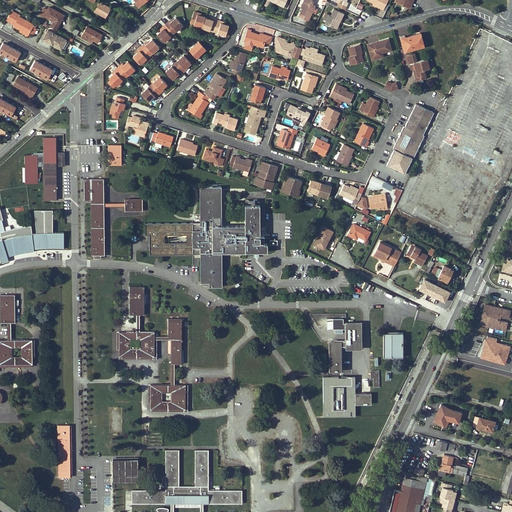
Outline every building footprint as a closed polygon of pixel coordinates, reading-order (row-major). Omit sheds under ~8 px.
[(299,16),(308,21),(315,6),(312,5),(314,1),(312,0),(304,0),(304,1),(306,2),(303,9),(299,16)] [(379,8),(383,10),(387,0),(368,0),(373,2),(380,6),(379,8)] [(100,2),(95,11),(106,17),(110,8),(100,2)] [(51,27),(56,29),(63,16),(57,13),(57,11),(49,7),(48,10),(44,8),(40,15),(44,17),(45,16),(54,21),(51,27)] [(335,28),(339,20),(340,20),(343,13),(334,9),(331,16),(329,15),(327,19),(325,23),(335,28)] [(19,13),(15,11),(9,22),(13,24),(13,25),(20,29),(28,33),(29,30),(32,25),(33,23),(18,15),(19,13)] [(197,15),(197,13),(194,12),(191,22),(202,26),(205,18),(200,16),(197,15)] [(176,18),(173,20),(170,23),(168,22),(166,24),(174,33),(183,25),(176,18)] [(213,20),(209,19),(205,18),(202,26),(202,28),(214,32),(217,20),(213,18),(213,20)] [(220,23),(221,21),(217,20),(214,32),(225,36),(229,25),(224,24),(220,23)] [(164,29),(162,31),(158,34),(165,42),(174,33),(166,24),(162,27),(164,29)] [(101,34),(85,25),(79,36),(86,40),(88,37),(97,42),(101,34)] [(62,47),(66,39),(48,30),(43,38),(53,44),(53,42),(62,47)] [(246,33),(244,41),(263,47),(265,42),(263,41),(265,36),(259,35),(259,37),(257,36),(256,34),(251,32),(250,34),(246,33)] [(420,33),(405,37),(405,36),(400,37),(404,51),(423,45),(421,37),(420,33)] [(297,47),(295,46),(293,42),(289,44),(284,42),(285,39),(280,37),(278,42),(276,51),(298,58),(299,54),(301,48),(300,48),(300,47),(298,46),(297,47)] [(152,39),(148,43),(145,45),(144,44),(141,46),(150,55),(159,47),(152,39)] [(391,49),(388,39),(368,44),(372,58),(383,55),(382,52),(391,49)] [(206,49),(198,41),(189,50),(198,59),(200,56),(199,54),(202,52),(206,49)] [(0,47),(0,51),(2,53),(1,55),(3,57),(4,54),(16,61),(21,52),(3,42),(0,47)] [(361,53),(362,53),(360,44),(350,47),(352,55),(350,56),(348,56),(351,64),(363,61),(361,53)] [(139,51),(137,53),(134,56),(140,63),(150,55),(141,46),(138,49),(139,51)] [(305,49),(303,56),(307,57),(306,60),(322,65),(325,55),(317,53),(310,50),(310,49),(306,47),(305,49)] [(232,72),(240,74),(241,71),(247,54),(238,51),(234,60),(231,59),(228,67),(233,68),(232,72)] [(407,55),(410,63),(414,62),(417,61),(415,53),(407,55)] [(186,70),(184,68),(187,66),(191,63),(184,55),(175,63),(183,72),(186,70)] [(303,67),(305,60),(298,58),(296,65),(303,67)] [(426,62),(425,58),(417,61),(417,63),(415,64),(410,65),(411,69),(414,69),(416,68),(417,71),(415,72),(417,80),(426,77),(423,69),(429,67),(428,62),(426,62)] [(53,70),(35,60),(30,69),(42,75),(40,77),(43,78),(44,76),(50,80),(52,78),(49,76),(53,70)] [(124,65),(122,67),(120,65),(118,68),(126,77),(135,69),(128,61),(124,65)] [(165,72),(172,79),(176,76),(179,74),(180,75),(183,72),(175,63),(165,72)] [(281,69),(272,66),(269,76),(276,79),(277,76),(284,79),(287,71),(281,69)] [(115,72),(113,74),(109,78),(111,80),(108,82),(114,88),(116,85),(126,77),(118,68),(117,68),(114,71),(115,72)] [(209,97),(210,98),(213,93),(217,95),(226,79),(216,73),(209,83),(211,84),(208,89),(206,88),(203,94),(209,97)] [(317,81),(318,77),(307,73),(302,89),(311,93),(313,87),(315,80),(317,81)] [(32,96),(35,91),(32,89),(34,85),(18,77),(14,84),(27,91),(26,93),(32,96)] [(162,91),(160,90),(163,88),(166,84),(159,77),(150,85),(159,94),(162,91)] [(391,91),(398,89),(396,82),(392,83),(388,81),(384,88),(391,91)] [(340,85),(336,83),(330,96),(334,98),(335,97),(342,100),(349,103),(354,94),(346,90),(339,87),(340,85)] [(255,84),(251,96),(254,97),(252,101),(260,104),(261,99),(262,95),(261,95),(262,93),(263,93),(264,92),(265,87),(255,84)] [(141,93),(148,101),(152,98),(155,96),(156,97),(159,94),(150,85),(141,93)] [(189,111),(196,115),(198,112),(201,114),(208,102),(206,100),(209,97),(203,94),(199,91),(197,95),(199,96),(189,111)] [(110,113),(114,114),(119,115),(122,108),(124,109),(126,103),(124,102),(125,99),(118,96),(115,103),(114,102),(110,113)] [(0,109),(11,115),(16,107),(0,97),(0,109)] [(369,97),(362,112),(373,117),(375,113),(374,112),(377,106),(379,101),(369,97)] [(387,165),(404,173),(412,158),(413,159),(424,135),(423,135),(433,112),(417,104),(405,127),(404,126),(393,148),(395,149),(387,165)] [(306,112),(298,108),(291,105),(287,114),(294,118),(293,119),(301,123),(303,119),(306,121),(310,112),(306,111),(306,112)] [(253,106),(244,131),(254,134),(257,124),(259,125),(261,117),(264,118),(266,111),(253,106)] [(325,114),(326,115),(329,116),(328,118),(325,117),(323,122),(324,123),(323,126),(330,130),(331,127),(333,123),(335,124),(337,120),(336,119),(339,112),(328,107),(325,114)] [(230,117),(224,115),(216,112),(213,123),(217,124),(218,122),(227,125),(226,127),(234,130),(238,120),(230,117)] [(132,118),(129,117),(125,127),(129,126),(130,126),(134,127),(138,128),(136,133),(145,136),(149,125),(140,122),(141,120),(141,118),(133,116),(132,118)] [(373,128),(363,123),(354,141),(366,146),(368,141),(367,141),(373,128)] [(288,131),(282,129),(280,134),(282,135),(280,141),(283,143),(282,146),(289,148),(294,133),(296,134),(297,130),(289,127),(288,131)] [(451,131),(445,141),(456,146),(461,136),(451,131)] [(155,142),(170,147),(173,137),(158,132),(157,134),(153,132),(151,140),(155,141),(155,142)] [(57,199),(57,162),(57,154),(57,137),(43,137),(44,155),(25,155),(26,184),(38,183),(38,167),(44,166),(44,200),(57,199)] [(329,143),(316,137),(312,148),(319,151),(325,154),(329,143)] [(185,140),(181,139),(178,145),(182,146),(181,151),(194,155),(197,146),(192,144),(184,142),(185,140)] [(110,160),(108,160),(108,165),(121,165),(121,144),(110,144),(110,160)] [(353,150),(344,145),(337,160),(347,165),(350,160),(348,159),(353,150)] [(223,149),(213,146),(212,152),(211,153),(205,151),(203,157),(209,159),(214,160),(213,163),(222,165),(224,158),(220,157),(223,149)] [(472,236),(498,176),(433,149),(410,203),(428,210),(426,216),(433,219),(435,215),(454,223),(452,227),(472,236)] [(232,155),(229,165),(248,171),(252,162),(246,160),(240,158),(240,157),(236,155),(236,156),(232,155)] [(278,166),(270,163),(263,161),(258,177),(256,176),(254,183),(263,186),(272,189),(274,182),(273,181),(278,166)] [(302,180),(294,178),(287,175),(282,191),(290,193),(297,196),(302,180)] [(93,255),(93,258),(101,258),(101,255),(105,255),(104,206),(125,206),(125,210),(143,210),(142,199),(125,199),(125,202),(104,203),(103,178),(84,179),(84,200),(91,200),(92,255),(93,255)] [(328,197),(332,185),(325,184),(312,180),(309,191),(328,197)] [(391,190),(393,185),(384,181),(381,186),(391,190)] [(350,186),(344,184),(340,193),(353,200),(352,201),(356,204),(362,194),(357,192),(358,190),(352,188),(352,189),(349,188),(350,186)] [(224,252),(259,251),(267,251),(267,243),(264,243),(264,240),(267,240),(267,236),(264,236),(264,235),(260,235),(259,202),(257,202),(257,199),(254,199),(253,204),(245,205),(245,224),(224,225),(224,187),(202,187),(202,222),(147,223),(147,235),(152,235),(152,256),(202,256),(202,283),(211,282),(211,287),(224,287),(224,252)] [(373,197),(369,197),(371,208),(378,207),(388,206),(386,193),(382,194),(382,195),(373,197)] [(53,209),(35,210),(36,232),(32,233),(31,225),(22,226),(13,228),(6,230),(0,232),(0,231),(0,263),(9,260),(8,256),(12,255),(20,253),(26,252),(34,251),(34,249),(64,248),(64,232),(53,232),(53,209)] [(366,240),(370,232),(354,223),(348,235),(356,239),(358,236),(366,240)] [(333,231),(323,226),(314,244),(324,249),(333,231)] [(394,266),(401,253),(391,248),(379,242),(373,255),(378,258),(379,255),(386,259),(385,261),(394,266)] [(421,249),(415,246),(414,248),(410,246),(406,253),(415,258),(413,261),(421,265),(427,255),(419,251),(421,249)] [(430,268),(434,262),(431,260),(425,271),(428,273),(431,268),(430,268)] [(502,271),(511,273),(511,270),(511,269),(506,269),(507,264),(504,263),(502,271)] [(438,277),(447,281),(453,269),(444,265),(441,270),(438,268),(435,275),(438,277)] [(451,291),(424,278),(419,289),(445,302),(451,291)] [(144,303),(141,303),(142,286),(130,286),(130,314),(137,314),(137,332),(120,331),(119,356),(152,356),(153,358),(157,358),(157,355),(154,355),(154,340),(170,340),(171,384),(150,384),(150,409),(184,409),(184,411),(188,411),(188,408),(185,408),(185,384),(175,384),(175,364),(181,364),(181,318),(168,318),(168,336),(154,336),(154,331),(140,331),(140,314),(144,314),(144,303)] [(13,311),(12,294),(0,294),(1,322),(8,322),(8,340),(0,339),(0,400),(1,399),(1,398),(1,397),(1,395),(1,394),(0,393),(0,392),(0,364),(32,363),(32,339),(11,339),(11,322),(15,322),(15,311),(13,311)] [(510,310),(485,304),(480,324),(505,330),(507,321),(499,319),(500,319),(497,318),(489,316),(488,315),(489,314),(497,316),(500,317),(500,316),(508,318),(510,310)] [(346,340),(329,341),(329,371),(341,371),(341,346),(346,346),(346,348),(361,348),(361,323),(346,323),(346,340)] [(403,331),(383,331),(383,357),(403,357),(403,331)] [(485,338),(477,356),(480,357),(479,357),(505,364),(510,346),(496,341),(497,339),(487,336),(486,339),(485,338)] [(379,387),(379,370),(371,371),(371,378),(374,378),(374,387),(379,387)] [(354,371),(340,371),(340,394),(355,393),(354,371)] [(371,403),(371,393),(355,393),(355,404),(371,403)] [(446,425),(448,419),(443,418),(445,408),(450,409),(451,409),(440,404),(433,420),(446,425)] [(445,408),(443,418),(448,419),(458,422),(461,412),(450,409),(445,408)] [(479,417),(476,426),(492,431),(495,421),(479,417)] [(70,424),(58,424),(58,477),(70,476),(70,424)] [(435,447),(445,450),(447,443),(447,441),(437,439),(435,447)] [(176,450),(164,450),(163,489),(131,489),(131,502),(169,502),(171,502),(198,502),(198,511),(200,511),(201,502),(239,502),(239,489),(205,489),(205,449),(193,449),(193,485),(176,485),(176,450)] [(439,469),(438,474),(445,476),(446,471),(449,472),(450,470),(452,471),(452,472),(465,476),(463,483),(467,484),(469,476),(465,476),(466,472),(453,468),(453,467),(451,466),(453,457),(443,454),(441,464),(440,463),(438,469),(439,469)] [(138,482),(138,459),(112,460),(113,482),(138,482)] [(511,459),(502,490),(509,492),(510,492),(511,485),(511,459)] [(389,511),(418,511),(427,477),(405,471),(400,491),(394,490),(389,511)] [(442,482),(441,486),(442,487),(440,495),(442,496),(440,501),(443,502),(442,506),(444,507),(442,511),(450,511),(451,509),(447,507),(448,503),(451,504),(451,503),(453,503),(454,499),(456,491),(452,490),(452,489),(451,488),(452,485),(442,482)] [(451,511),(455,499),(454,499),(453,503),(451,503),(451,504),(448,503),(447,507),(451,509),(450,511),(451,511)] [(511,511),(511,500),(510,503),(508,503),(508,504),(504,503),(502,511),(501,511),(511,511)]
